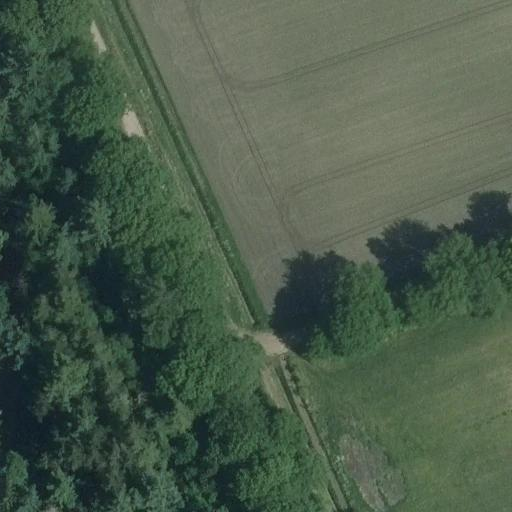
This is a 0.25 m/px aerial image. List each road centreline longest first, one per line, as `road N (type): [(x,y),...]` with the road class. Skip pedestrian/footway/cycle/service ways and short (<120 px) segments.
road 1 (track): [(73,0),(232,360)]
road 2 (track): [(511,258),(232,360)]
road 3 (track): [(295,511),(232,360)]
